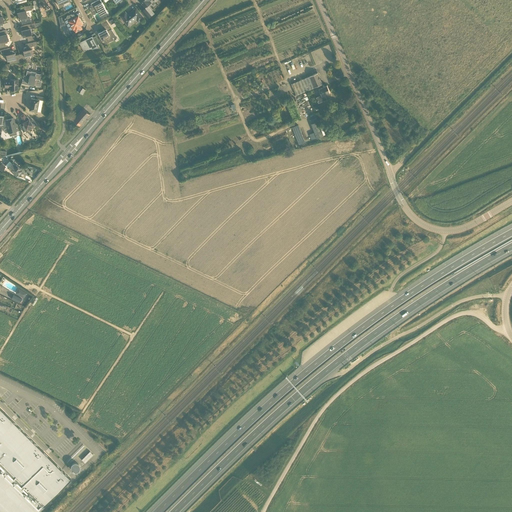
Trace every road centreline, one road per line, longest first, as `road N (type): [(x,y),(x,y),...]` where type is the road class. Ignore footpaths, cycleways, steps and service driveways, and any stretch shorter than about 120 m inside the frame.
road 1 (motorway): [(511,232),(339,345),(157,511)]
road 2 (motorway): [(175,511),(370,337),(511,246)]
road 3 (track): [(262,511),(323,408),(376,363),(461,313),(507,331)]
road 4 (secondary): [(0,231),(204,0)]
road 5 (residential): [(390,173),(318,0)]
road 6 (track): [(390,173),(511,53)]
road 7 (unclassified): [(511,202),(469,227),(434,230),(406,210),(390,173)]
